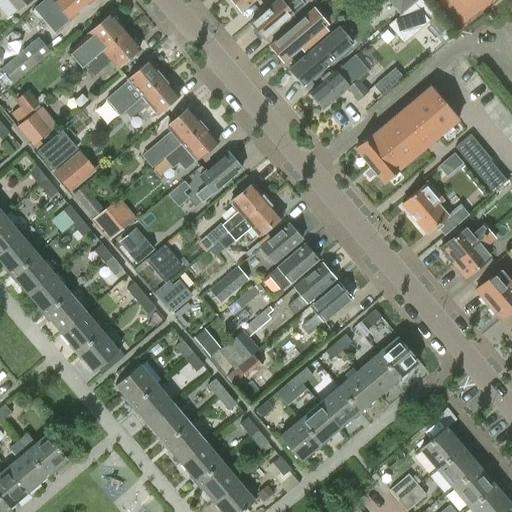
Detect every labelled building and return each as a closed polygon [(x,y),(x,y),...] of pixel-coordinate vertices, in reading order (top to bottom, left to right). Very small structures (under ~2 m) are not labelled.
[(7,0),(18,12),(31,0),(7,0)] [(31,8),(23,15),(39,34),(64,13),(69,19),(91,0),(43,0),(33,9),(31,8)] [(230,0),(240,12),(254,0),(230,0)] [(275,0),(250,22),(263,38),(292,15),(284,5),(290,0),(275,0)] [(387,0),(399,14),(414,0),(387,0)] [(413,3),(388,25),(403,43),(429,20),(413,3)] [(313,7),(269,45),(282,62),(299,48),(302,52),(326,32),(322,28),(327,24),(313,7)] [(88,33),(68,51),(81,66),(84,64),(125,30),(110,13),(87,33),(88,33)] [(338,27),(288,69),(302,85),(352,43),(338,27)] [(125,30),(84,64),(91,72),(93,75),(110,61),(116,68),(140,48),(125,30)] [(1,68),(0,69),(0,78),(7,87),(13,82),(50,51),(37,36),(0,67),(1,68)] [(343,64),(309,93),(322,109),(347,88),(356,100),(366,91),(356,79),(367,70),(354,54),(343,64)] [(119,105),(114,109),(119,116),(125,111),(165,77),(158,70),(159,67),(155,62),(152,62),(151,61),(128,81),(118,89),(127,98),(119,105)] [(165,77),(125,111),(130,118),(137,112),(144,121),(155,112),(156,114),(178,94),(177,92),(178,89),(174,84),(171,85),(165,77)] [(369,134),(355,146),(384,182),(399,170),(398,169),(457,120),(429,86),(370,135),(369,134)] [(10,113),(16,121),(39,103),(28,89),(14,100),(19,106),(10,113)] [(153,145),(162,156),(203,123),(196,115),(197,112),(193,107),(190,108),(188,106),(166,125),(170,131),(153,145)] [(50,130),(35,111),(17,126),(32,145),(50,130)] [(9,133),(0,122),(0,137),(1,139),(9,133)] [(203,123),(162,156),(171,166),(188,152),(194,159),(217,139),(215,137),(216,134),(212,130),(210,130),(203,123)] [(470,133),(454,146),(461,153),(476,141),(470,133)] [(53,136),(36,150),(52,169),(69,155),(53,136)] [(476,141),(461,153),(467,161),(482,148),(476,141)] [(482,148),(467,161),(473,169),(489,156),(482,148)] [(241,167),(227,152),(198,176),(207,186),(197,195),(202,200),(241,167)] [(489,156),(473,169),(480,177),(495,164),(489,156)] [(72,157),(54,172),(70,192),(88,177),(72,157)] [(495,164),(480,177),(486,184),(501,172),(495,164)] [(28,173),(39,185),(47,179),(36,166),(28,173)] [(501,172),(486,184),(492,192),(508,179),(501,172)] [(57,191),(47,179),(39,185),(49,198),(57,191)] [(221,223),(228,231),(266,199),(252,182),(229,202),(236,210),(221,223)] [(435,225),(443,235),(466,216),(458,206),(446,216),(437,205),(441,201),(425,182),(401,202),(426,233),(435,225)] [(103,208),(84,184),(73,193),(92,217),(103,208)] [(266,199),(228,231),(217,240),(224,249),(250,227),(257,235),(280,216),(266,199)] [(61,211),(71,224),(79,217),(68,204),(61,211)] [(123,226),(107,207),(93,218),(109,237),(123,226)] [(2,215),(0,216),(0,249),(18,234),(2,215)] [(89,230),(79,217),(71,224),(82,236),(89,230)] [(260,247),(267,256),(273,263),(300,239),(287,224),(260,247)] [(439,248),(452,262),(488,231),(482,224),(470,235),(464,227),(439,248)] [(488,231),(452,262),(464,277),(488,256),(482,248),(494,238),(488,231)] [(0,249),(0,261),(11,274),(35,254),(18,234),(0,249)] [(147,241),(129,255),(137,264),(154,249),(147,241)] [(93,250),(104,263),(112,256),(101,243),(93,250)] [(267,275),(280,290),(317,258),(304,243),(267,275)] [(182,266),(164,244),(145,259),(163,281),(182,266)] [(190,262),(198,255),(194,250),(186,257),(190,262)] [(35,254),(11,274),(28,294),(52,274),(35,254)] [(122,269),(112,256),(104,263),(114,275),(122,269)] [(334,279),(321,263),(293,287),(299,295),(287,305),(294,313),(334,279)] [(248,279),(237,266),(209,290),(220,303),(248,279)] [(474,289),(487,304),(511,282),(511,270),(505,276),(499,269),(474,289)] [(52,274),(28,294),(43,312),(67,292),(52,274)] [(168,280),(154,292),(171,312),(186,300),(172,284),(168,280)] [(125,289),(136,301),(144,294),(134,282),(125,289)] [(308,306),(315,314),(300,327),(306,334),(322,321),(322,322),(350,298),(336,282),(308,306)] [(511,282),(487,304),(499,319),(511,308),(511,282)] [(235,301),(240,307),(263,289),(258,283),(235,301)] [(67,292),(43,312),(60,332),(84,311),(67,292)] [(155,307),(144,294),(136,301),(147,314),(155,307)] [(374,309),(364,318),(370,325),(380,317),(374,309)] [(84,311),(60,332),(76,351),(100,331),(84,311)] [(258,315),(218,350),(234,369),(237,367),(251,353),(257,348),(248,337),(265,322),(258,315)] [(100,331),(76,351),(93,371),(117,350),(100,331)] [(344,334),(334,342),(341,350),(351,342),(344,334)] [(376,353),(398,378),(417,362),(396,337),(376,353)] [(174,346),(185,359),(193,352),(182,340),(174,346)] [(324,350),(331,359),(341,350),(334,342),(324,350)] [(203,365),(193,352),(185,359),(195,371),(203,365)] [(251,353),(237,367),(247,379),(263,366),(251,353)] [(358,369),(379,394),(398,378),(376,353),(358,369)] [(114,385),(130,405),(155,384),(133,358),(114,374),(119,380),(114,385)] [(305,367),(295,375),(302,383),(312,375),(305,367)] [(337,386),(359,412),(379,394),(358,369),(337,386)] [(285,384),(291,392),(302,383),(295,375),(285,384)] [(206,385),(217,397),(225,391),(214,378),(206,385)] [(155,384),(130,405),(146,424),(171,403),(155,384)] [(318,403),(339,428),(359,412),(337,386),(318,403)] [(236,403),(225,391),(217,397),(228,410),(236,403)] [(256,408),(262,416),(272,408),(266,400),(256,408)] [(3,404),(0,406),(0,419),(1,420),(11,411),(4,403),(3,404)] [(171,403),(146,424),(163,443),(187,423),(171,403)] [(298,420),(320,445),(339,428),(318,403),(298,420)] [(420,449),(436,468),(462,446),(446,428),(456,420),(446,408),(436,417),(445,428),(420,449)] [(239,423),(249,436),(257,429),(246,417),(239,423)] [(299,462),(320,445),(298,420),(278,437),(299,462)] [(187,423),(163,443),(179,463),(204,442),(187,423)] [(268,442),(257,429),(249,436),(260,448),(268,442)] [(45,473),(47,475),(66,459),(45,435),(34,444),(26,433),(17,440),(45,473)] [(17,458),(6,468),(26,492),(47,475),(45,473),(17,440),(8,448),(17,458)] [(204,442),(179,463),(195,482),(220,462),(204,442)] [(462,446),(436,468),(452,487),(468,473),(478,465),(462,446)] [(289,469),(284,463),(279,457),(271,463),(282,475),(289,469)] [(220,462),(195,482),(211,501),(236,481),(220,462)] [(468,473),(452,487),(468,506),(494,484),(478,465),(468,473)] [(0,499),(7,508),(26,492),(6,468),(0,472),(0,499)] [(408,475),(389,491),(397,501),(416,485),(408,475)] [(236,481),(211,501),(220,511),(238,511),(252,500),(236,481)] [(494,484),(468,506),(472,511),(500,511),(510,503),(494,484)] [(416,485),(397,501),(406,511),(425,496),(416,485)] [(345,509),(347,511),(359,511),(353,503),(345,509)]
